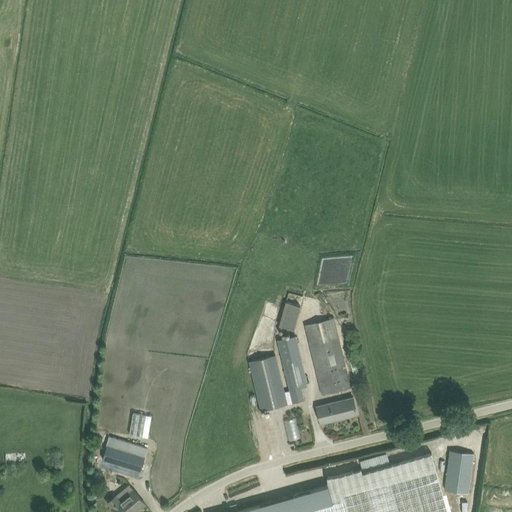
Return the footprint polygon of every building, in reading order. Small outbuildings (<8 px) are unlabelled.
[(281,297),(273,323),(289,328),(296,301),(281,297)] [(349,387),(333,316),(302,323),(317,394),(349,387)] [(297,338),(280,341),(292,399),(302,396),(300,387),(307,386),(297,338)] [(273,360),(249,365),(260,414),(284,409),(273,360)] [(360,418),(354,394),(312,404),(318,428),(360,418)] [(277,419),(284,436),(292,433),(285,416),(277,419)] [(264,448),(272,446),(266,423),(258,425),(264,448)] [(102,461),(141,473),(146,456),(136,453),(139,444),(123,439),(121,448),(107,444),(102,461)] [(473,450),(450,447),(445,486),(468,489),(473,450)] [(449,511),(432,450),(327,480),(329,486),(333,500),(290,511),(449,511)] [(145,501),(132,484),(108,503),(115,511),(130,511),(144,502),(145,501)] [(237,511),(290,511),(333,500),(329,486),(237,511)]
